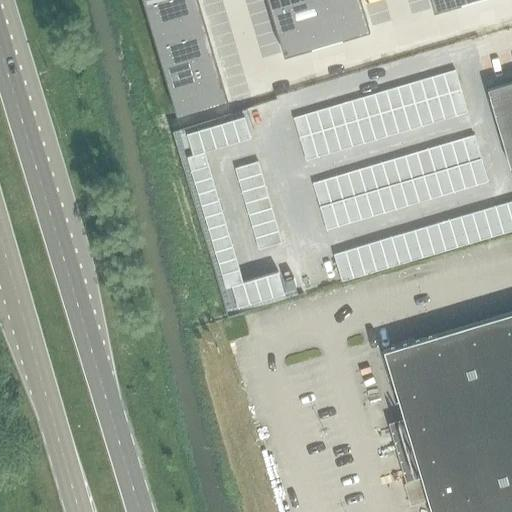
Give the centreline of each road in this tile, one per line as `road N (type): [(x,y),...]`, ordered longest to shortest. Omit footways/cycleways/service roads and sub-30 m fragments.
road 1 (primary): [(139,511),(0,48)]
road 2 (primary): [(0,231),(79,511)]
